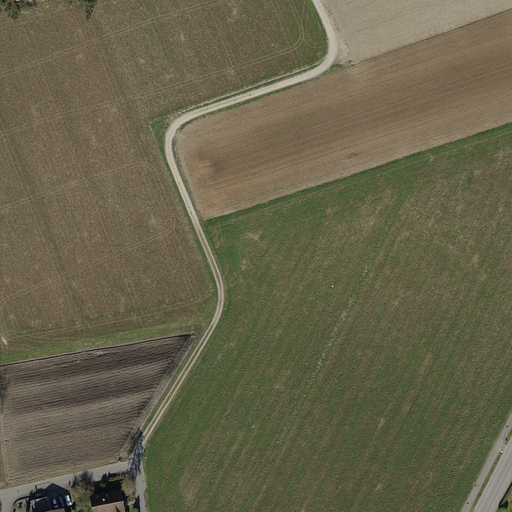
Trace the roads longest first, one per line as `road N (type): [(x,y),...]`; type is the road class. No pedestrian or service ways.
road 1 (track): [(317,0),(332,35),(324,67),(179,121),(175,154),(224,290),(210,335),(135,465)]
road 2 (residential): [(135,465),(0,494)]
